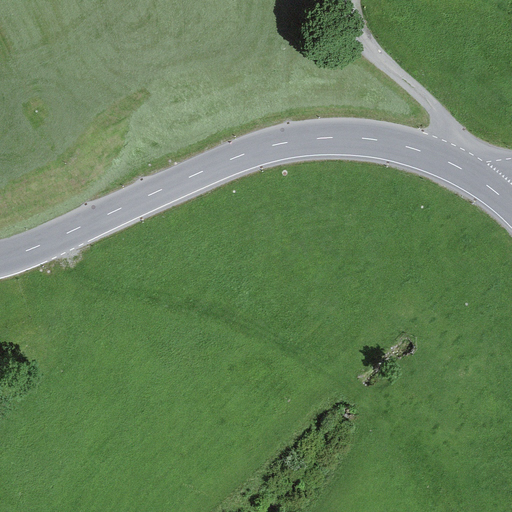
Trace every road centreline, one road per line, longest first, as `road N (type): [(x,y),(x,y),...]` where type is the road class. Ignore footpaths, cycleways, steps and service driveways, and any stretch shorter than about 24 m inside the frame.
road 1 (tertiary): [(510,206),(449,162),(337,137),(232,159),(0,261)]
road 2 (track): [(353,0),(358,33),(444,118),(455,148),(449,162)]
